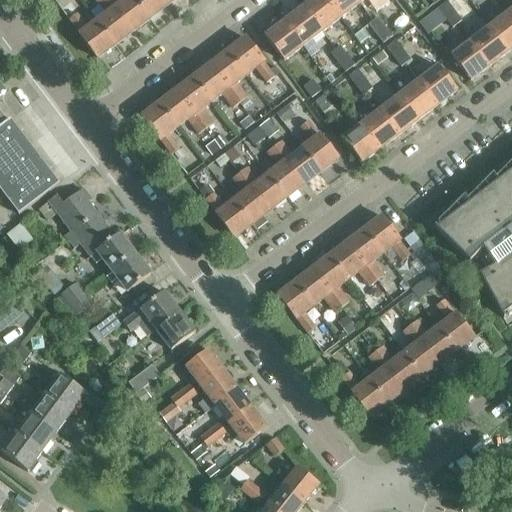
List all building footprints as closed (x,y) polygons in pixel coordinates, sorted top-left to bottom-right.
[(107,15),(97,22),(115,46),(132,33),(107,0),(96,0),(107,15)] [(118,0),(107,0),(132,33),(150,20),(134,0),(126,0),(121,4),(118,0)] [(134,0),(150,20),(167,7),(161,0),(134,0)] [(326,0),(313,0),(303,8),(322,33),(341,19),(326,0)] [(356,0),(326,0),(341,19),(360,4),(356,0)] [(438,9),(445,19),(454,12),(447,2),(438,9)] [(303,8),(284,23),(303,48),(322,33),(303,8)] [(454,12),(445,19),(452,28),(461,21),(454,12)] [(511,17),(508,13),(489,28),(508,53),(511,50),(511,17)] [(115,46),(97,22),(88,29),(77,15),(69,21),(80,35),(79,36),(97,60),(115,46)] [(368,25),(376,35),(385,28),(378,18),(368,25)] [(303,48),(284,23),(264,37),(284,62),(303,48)] [(385,28),(376,35),(383,44),(392,37),(385,28)] [(489,28),(470,42),(489,67),(508,53),(489,28)] [(246,39),(228,52),(246,77),(256,69),(266,84),(274,78),(263,64),(264,63),(246,39)] [(386,48),(394,58),(403,51),(396,41),(386,48)] [(489,67),(470,42),(451,57),(470,82),(489,67)] [(331,54),(338,64),(347,56),(340,47),(331,54)] [(403,51),(394,58),(401,68),(410,61),(403,51)] [(228,52),(211,65),(240,104),(241,103),(247,98),(236,84),(246,77),(228,52)] [(347,56),(338,64),(345,73),(354,66),(347,56)] [(211,65),(194,78),(212,102),(222,95),(233,109),(243,124),(251,118),(241,103),(240,104),(211,65)] [(438,67),(419,81),(438,106),(457,92),(438,67)] [(348,77),(356,87),(365,80),(358,70),(348,77)] [(194,78),(176,91),(206,130),(213,124),(202,110),(212,102),(194,78)] [(365,80),(356,87),(363,96),(372,89),(365,80)] [(303,88),(311,99),(321,92),(313,81),(303,88)] [(419,81),(400,96),(419,121),(438,106),(419,81)] [(0,191),(18,216),(59,185),(10,120),(8,122),(0,111),(0,97),(6,92),(0,84),(0,191)] [(176,91),(159,104),(178,128),(187,121),(198,135),(206,130),(176,91)] [(315,103),(323,114),(332,107),(324,96),(315,103)] [(400,96),(381,110),(400,136),(419,121),(400,96)] [(178,128),(159,104),(141,118),(160,142),(160,141),(171,156),(174,154),(179,150),(168,135),(178,128)] [(288,106),(276,115),(283,123),(295,114),(288,106)] [(381,110),(361,125),(381,150),(400,136),(381,110)] [(269,120),(259,128),(266,137),(276,130),(269,120)] [(311,142),(302,150),(320,174),(338,160),(320,136),(319,136),(308,122),(300,128),(311,142)] [(381,150),(361,125),(342,139),(362,165),(381,150)] [(258,128),(247,137),(254,146),(265,138),(258,128)] [(221,135),(215,140),(222,148),(228,143),(221,135)] [(214,142),(206,148),(212,156),(220,150),(214,142)] [(281,142),(274,148),(304,187),(320,174),(302,150),(292,157),(281,142)] [(278,168),(268,176),(286,200),(304,187),(274,148),(267,154),(278,168)] [(233,149),(225,155),(229,160),(230,161),(238,155),(233,149)] [(179,150),(174,154),(179,160),(184,156),(179,150)] [(225,155),(215,162),(220,168),(229,160),(225,155)] [(247,169),(240,174),(269,213),(286,200),(268,176),(258,183),(247,169)] [(511,171),(437,229),(435,227),(434,228),(469,263),(483,249),(496,266),(479,276),(503,319),(505,319),(503,316),(511,309),(511,171)] [(243,194),(234,202),(252,226),(269,213),(240,174),(232,180),(243,194)] [(208,187),(200,193),(206,200),(213,194),(208,187)] [(91,258),(97,254),(96,253),(115,238),(89,203),(91,201),(83,190),(63,205),(57,197),(39,211),(47,222),(57,214),(71,233),(66,237),(75,249),(81,245),(91,258)] [(252,226),(234,202),(224,209),(213,194),(206,200),(205,200),(216,215),(234,240),(252,226)] [(381,217),(363,231),(382,255),(391,248),(402,262),(410,256),(399,242),(400,242),(381,217)] [(363,231),(347,244),(376,282),(383,277),(372,262),(382,255),(363,231)] [(96,253),(97,254),(112,273),(135,255),(120,235),(115,238),(96,253)] [(347,244),(329,257),(348,281),(358,274),(369,288),(376,282),(347,244)] [(135,255),(112,273),(127,294),(151,276),(135,255)] [(329,257),(312,270),(342,309),(349,303),(338,289),(348,281),(329,257)] [(312,270),(295,283),(314,307),(323,300),(334,314),(342,309),(312,270)] [(314,307),(295,283),(277,297),(296,321),(296,320),(307,335),(315,329),(304,314),(314,307)] [(459,290),(468,301),(476,295),(467,283),(459,290)] [(61,295),(69,305),(83,295),(75,285),(61,295)] [(148,338),(156,332),(156,331),(179,313),(164,293),(140,311),(123,323),(130,333),(139,326),(148,338)] [(83,295),(69,305),(77,316),(91,305),(83,295)] [(447,321),(437,329),(456,353),(474,339),(456,315),(455,315),(444,301),(436,307),(447,321)] [(156,331),(156,332),(171,352),(195,334),(179,313),(156,331)] [(89,333),(97,343),(121,326),(113,315),(89,333)] [(417,322),(410,327),(439,366),(456,353),(437,329),(428,336),(417,322)] [(413,347),(403,354),(422,379),(439,366),(410,327),(402,333),(413,347)] [(14,356),(24,364),(31,354),(21,347),(14,356)] [(383,348),(375,353),(405,392),(422,379),(403,354),(394,362),(383,348)] [(185,368),(200,388),(223,370),(208,351),(185,368)] [(379,373),(369,380),(388,405),(405,392),(375,353),(368,359),(379,373)] [(21,377),(6,366),(0,374),(0,376),(4,379),(14,386),(21,377)] [(128,384),(136,394),(160,377),(152,366),(128,384)] [(54,384),(45,395),(71,414),(86,395),(53,370),(47,379),(54,384)] [(205,415),(215,407),(237,390),(223,370),(200,388),(208,398),(198,406),(205,415)] [(388,405),(369,380),(360,388),(349,373),(341,379),(352,393),(351,394),(370,418),(388,405)] [(4,379),(0,384),(0,391),(6,396),(14,386),(4,379)] [(190,386),(180,393),(187,402),(197,395),(190,386)] [(144,389),(136,395),(144,405),(151,399),(144,389)] [(215,407),(229,427),(252,409),(237,390),(215,407)] [(187,402),(180,393),(171,400),(174,405),(178,410),(187,402)] [(45,395),(31,414),(56,434),(71,414),(45,395)] [(174,405),(160,415),(166,423),(180,412),(178,410),(174,405)] [(31,414),(23,408),(16,417),(24,423),(16,434),(42,453),(56,434),(31,414)] [(252,409),(229,427),(244,446),(267,429),(252,409)] [(219,425),(210,432),(216,441),(226,434),(219,425)] [(216,441),(210,432),(200,439),(207,448),(216,441)] [(42,453),(16,434),(2,453),(27,473),(42,453)] [(266,446),(274,457),(284,450),(275,439),(266,446)] [(215,466),(205,473),(210,480),(220,473),(215,466)] [(297,468),(281,487),(304,505),(319,486),(297,468)] [(240,490),(249,498),(256,489),(247,481),(240,490)] [(281,487),(266,506),(273,511),(298,511),(304,505),(281,487)] [(256,489),(249,498),(259,505),(265,496),(256,489)]
